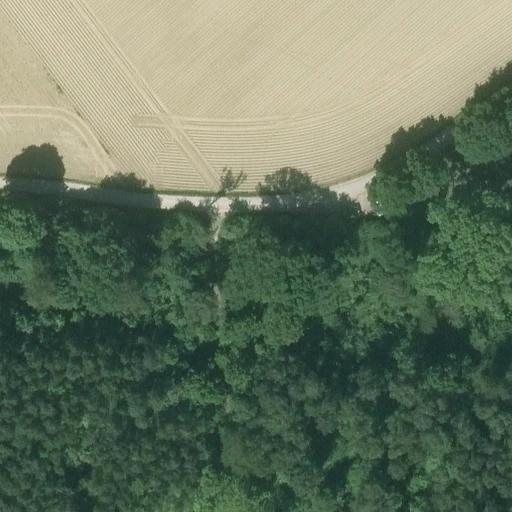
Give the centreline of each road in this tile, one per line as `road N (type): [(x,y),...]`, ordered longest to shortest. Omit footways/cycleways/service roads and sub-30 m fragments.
road 1 (unclassified): [(0,183),(185,203),(323,196),(395,169),(511,90)]
road 2 (track): [(323,196),(357,208),(511,208)]
